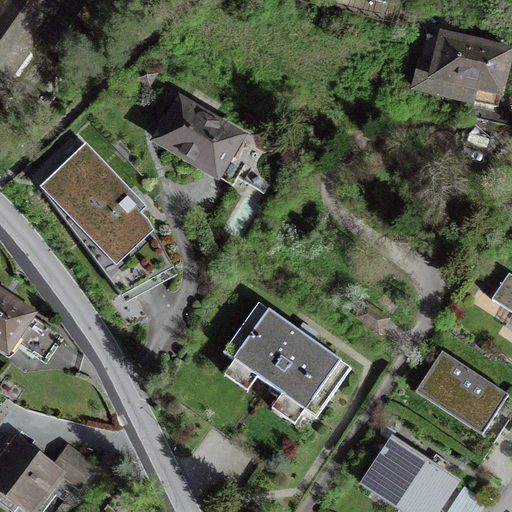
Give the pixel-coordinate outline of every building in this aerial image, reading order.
[(10,0),(0,14),(0,67),(12,76),(40,37),(74,62),(118,0),(10,0)] [(481,45),(426,32),(413,87),(473,101),(469,118),(511,128),(511,121),(511,96),(501,94),(511,52),(495,48),(497,40),(483,37),(481,45)] [(157,74),(145,67),(137,79),(150,86),(157,74)] [(240,138),(173,99),(163,115),(171,119),(158,141),(181,155),(183,160),(188,164),(195,163),(234,186),(246,165),(235,158),(244,144),(239,140),(240,138)] [(43,185),(98,243),(114,273),(120,270),(132,292),(174,270),(148,221),(141,214),(147,208),(86,145),(43,185)] [(271,182),(251,169),(244,180),(265,193),(271,182)] [(466,229),(440,213),(423,240),(449,256),(466,229)] [(511,276),(509,274),(492,301),(511,313),(511,276)] [(32,314),(0,293),(0,344),(8,350),(14,341),(46,362),(62,336),(31,315),(32,314)] [(388,319),(366,303),(356,317),(379,333),(388,319)] [(299,332),(259,304),(223,354),(316,419),(351,369),(311,341),(313,338),(301,329),(299,332)] [(509,396),(454,361),(433,395),(487,430),(509,396)] [(63,473),(13,437),(0,455),(0,483),(3,486),(4,483),(22,496),(19,499),(36,510),(63,473)] [(402,505),(428,465),(392,442),(367,482),(402,505)] [(96,467),(69,448),(57,464),(72,474),(68,479),(80,488),(96,467)] [(428,465),(402,505),(413,511),(436,511),(456,483),(428,465)] [(480,511),(487,503),(464,489),(449,511),(480,511)]
